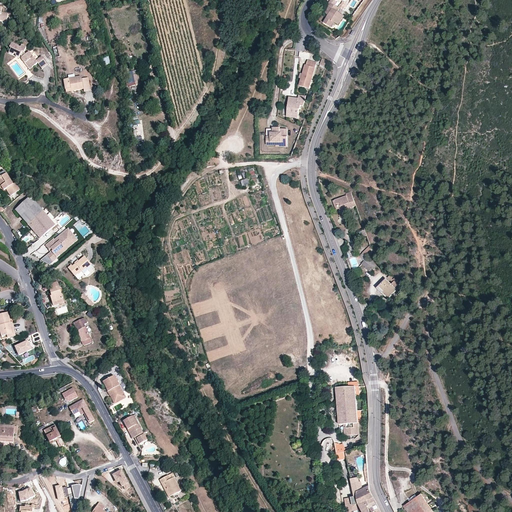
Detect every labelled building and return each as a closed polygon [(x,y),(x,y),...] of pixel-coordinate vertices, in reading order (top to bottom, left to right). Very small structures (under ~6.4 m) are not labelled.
[(347,4),(343,1),(341,5),(340,4),(338,8),(340,9),(343,11),(347,4)] [(334,5),(329,2),(327,6),(329,7),(332,9),(328,15),(323,23),(330,26),(333,21),(338,25),(344,16),(338,12),(340,9),(338,8),(334,5)] [(22,60),(24,63),(26,63),(28,62),(32,68),(38,63),(42,69),(47,64),(41,56),(36,60),(29,51),(25,54),(24,52),(26,47),(21,44),(20,47),(11,43),(9,47),(11,48),(8,53),(12,55),(14,55),(14,54),(15,55),(15,57),(18,58),(20,56),(21,57),(22,58),(21,59),(22,60)] [(110,64),(109,57),(101,59),(103,66),(110,64)] [(328,61),(322,58),(319,64),(326,67),(328,61)] [(317,63),(308,60),(306,66),(305,65),(299,86),(309,89),(317,63)] [(82,77),(75,78),(68,80),(63,80),(65,90),(74,89),(75,91),(84,90),(84,92),(90,91),(88,78),(82,79),(82,77)] [(306,96),(299,95),(298,99),(289,98),(287,117),(298,118),(299,109),(300,110),(300,106),(303,106),(306,96)] [(287,129),(280,129),(280,128),(273,128),(273,137),(267,137),(267,146),(276,146),(276,147),(287,147),(287,129)] [(0,173),(0,186),(1,187),(2,189),(4,190),(6,189),(10,196),(19,191),(15,183),(12,185),(4,171),(0,173)] [(356,206),(351,193),(346,194),(347,197),(335,201),(338,207),(340,206),(343,214),(352,211),(351,208),(356,206)] [(27,224),(42,211),(30,197),(15,210),(27,224)] [(338,207),(335,201),(333,202),(336,210),(339,209),(342,216),(351,213),(352,211),(343,214),(340,206),(338,207)] [(55,225),(42,211),(27,224),(31,229),(39,238),(40,238),(55,225)] [(39,238),(31,229),(29,231),(35,238),(36,237),(38,239),(39,238)] [(68,229),(67,230),(71,235),(68,237),(73,243),(65,248),(58,253),(60,255),(78,241),(68,229)] [(65,248),(73,243),(68,237),(71,235),(67,230),(54,241),(54,240),(46,246),(49,251),(51,249),(53,251),(51,253),(48,256),(53,262),(57,259),(57,258),(60,255),(58,253),(65,248)] [(21,239),(25,244),(33,238),(29,233),(21,239)] [(370,246),(363,254),(367,259),(368,258),(373,253),(370,246)] [(53,262),(48,256),(42,261),(49,265),(53,262)] [(84,256),(78,260),(75,263),(72,266),(71,264),(68,267),(75,275),(78,273),(78,274),(86,267),(86,268),(91,264),(84,256)] [(367,259),(364,262),(361,265),(370,273),(377,267),(368,258),(367,259)] [(386,280),(378,287),(383,292),(381,293),(388,299),(402,285),(397,281),(395,283),(392,286),(386,280)] [(64,302),(58,282),(48,285),(52,296),(50,297),(53,306),(64,302)] [(11,323),(8,313),(0,314),(0,329),(2,336),(7,335),(12,333),(10,323),(11,323)] [(90,338),(85,325),(87,323),(85,318),(74,322),(82,341),(84,345),(92,342),(90,338)] [(12,322),(11,323),(10,323),(12,333),(7,335),(8,338),(15,336),(12,322)] [(28,341),(15,347),(19,356),(32,350),(28,341)] [(124,393),(115,376),(103,382),(113,401),(120,397),(119,395),(124,393)] [(345,435),(359,434),(356,386),(337,387),(339,424),(344,423),(345,435)] [(62,394),(65,399),(69,402),(78,397),(73,388),(62,394)] [(126,398),(124,393),(119,395),(120,397),(113,401),(115,404),(126,398)] [(95,420),(83,399),(69,407),(73,414),(80,411),(82,409),(89,423),(95,420)] [(52,411),(56,419),(61,417),(57,409),(52,411)] [(124,421),(128,429),(130,428),(135,437),(142,433),(138,424),(137,425),(132,416),(124,421)] [(64,444),(55,425),(44,430),(50,444),(56,441),(60,447),(64,444)] [(18,426),(14,426),(14,429),(0,428),(0,440),(14,442),(14,433),(17,433),(18,426)] [(144,434),(137,438),(140,444),(147,440),(144,434)] [(130,487),(120,470),(113,474),(117,482),(119,480),(122,485),(123,485),(125,489),(130,487)] [(160,479),(162,484),(164,483),(171,496),(181,491),(172,474),(160,479)] [(349,511),(350,511),(361,509),(359,504),(357,495),(357,493),(362,490),(359,477),(352,479),(355,496),(346,499),(349,511)] [(169,497),(171,496),(164,483),(162,484),(169,497)] [(61,485),(55,486),(58,501),(64,499),(61,485)] [(80,499),(82,485),(77,485),(72,486),(73,487),(68,488),(69,495),(74,494),(75,498),(80,499)] [(357,495),(369,490),(369,486),(362,490),(357,493),(357,495)] [(19,493),(21,502),(27,501),(35,496),(31,488),(24,492),(19,493)] [(361,509),(362,511),(369,511),(367,507),(369,506),(369,505),(376,501),(372,494),(369,489),(369,490),(357,495),(359,504),(361,509)] [(421,494),(417,497),(422,505),(426,511),(433,511),(432,509),(430,507),(428,505),(427,504),(426,502),(425,500),(423,497),(421,494)] [(417,497),(404,506),(408,511),(412,511),(422,505),(417,497)] [(99,503),(94,510),(96,511),(94,511),(104,511),(102,510),(105,507),(99,503)]
